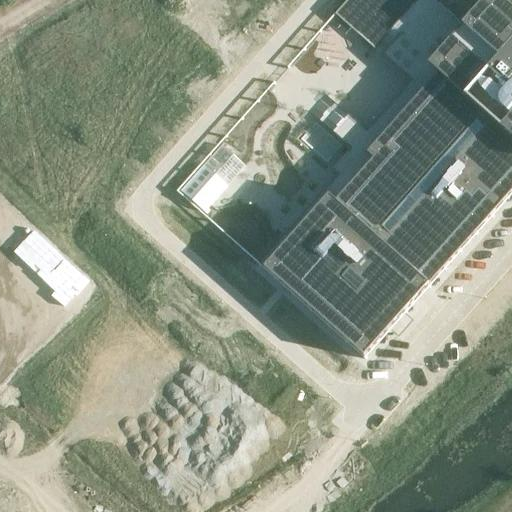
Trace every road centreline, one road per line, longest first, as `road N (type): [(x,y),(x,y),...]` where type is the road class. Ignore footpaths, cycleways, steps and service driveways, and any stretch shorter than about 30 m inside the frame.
road 1 (unclassified): [(511,287),(380,426),(126,202)]
road 2 (unknown): [(366,414),(341,457),(281,511)]
